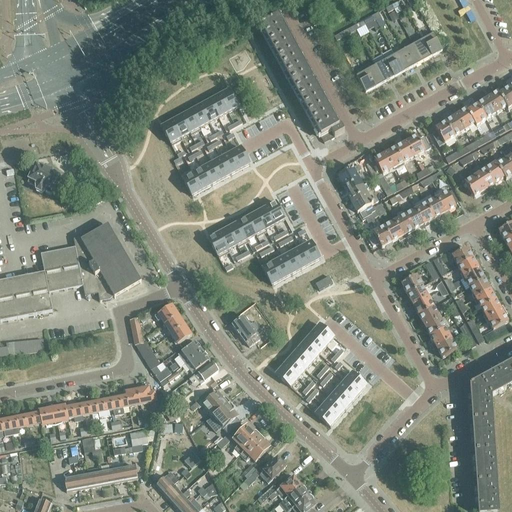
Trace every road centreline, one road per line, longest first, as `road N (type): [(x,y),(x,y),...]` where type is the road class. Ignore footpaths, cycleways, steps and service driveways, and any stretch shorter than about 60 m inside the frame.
road 1 (tertiary): [(352,478),(234,366),(179,288)]
road 2 (residential): [(0,393),(122,368),(125,310),(179,288)]
road 3 (tertiary): [(179,288),(63,81)]
road 4 (residential): [(376,280),(315,171),(360,142)]
road 5 (residential): [(360,142),(508,61)]
road 6 (tertiary): [(63,81),(209,0)]
road 7 (residential): [(360,142),(289,18)]
road 8 (residential): [(469,509),(461,392),(453,377)]
road 9 (residential): [(433,389),(376,280)]
road 10 (unclassified): [(352,478),(433,389)]
